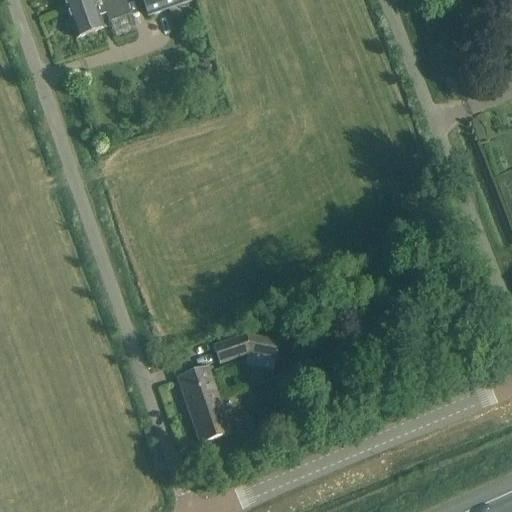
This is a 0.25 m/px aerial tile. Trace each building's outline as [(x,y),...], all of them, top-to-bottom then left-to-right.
[(91,0),(62,0),(66,10),(92,1),(91,0)] [(91,0),(92,1),(66,10),(77,40),(103,30),(98,17),(105,14),(108,22),(130,14),(124,0),(91,0)] [(193,0),(192,0),(143,0),(149,16),(193,0)] [(209,64),(197,68),(200,81),(212,78),(209,64)] [(465,341),(465,307),(448,307),(447,341),(465,341)] [(275,361),(279,342),(250,336),(213,348),(219,365),(247,356),(275,361)] [(230,435),(208,369),(177,379),(200,445),(230,435)]
